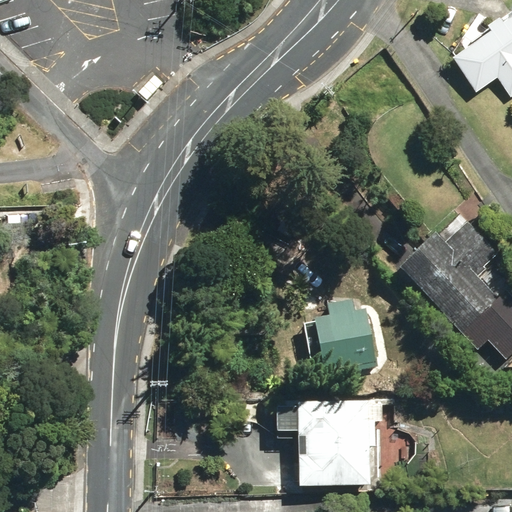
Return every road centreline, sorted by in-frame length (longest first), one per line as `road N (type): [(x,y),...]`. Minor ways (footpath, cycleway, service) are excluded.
road 1 (secondary): [(105,511),(120,327),(149,221),(182,158),(330,0)]
road 2 (unclassified): [(351,0),(424,75),(511,198)]
